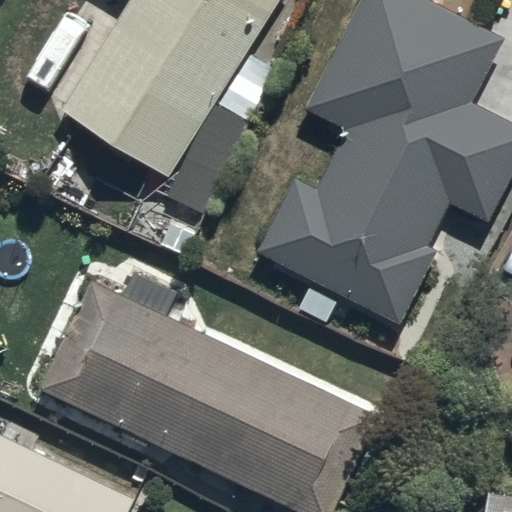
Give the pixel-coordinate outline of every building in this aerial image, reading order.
[(131,0),(68,95),(173,166),(207,115),(233,133),(280,63),(251,44),(280,0),(131,0)] [(510,23),(462,0),(360,0),(311,98),(351,118),(321,178),(300,167),(263,241),(407,313),(446,237),(436,232),(457,190),(494,208),(511,171),(511,108),(476,91),(510,23)] [(324,511),(334,511),(382,404),(174,304),(184,282),(139,260),(129,282),(97,266),(43,377),(324,511)] [(0,511),(129,511),(142,484),(0,416),(0,511)] [(511,511),(511,477),(495,475),(489,511),(511,511)]
